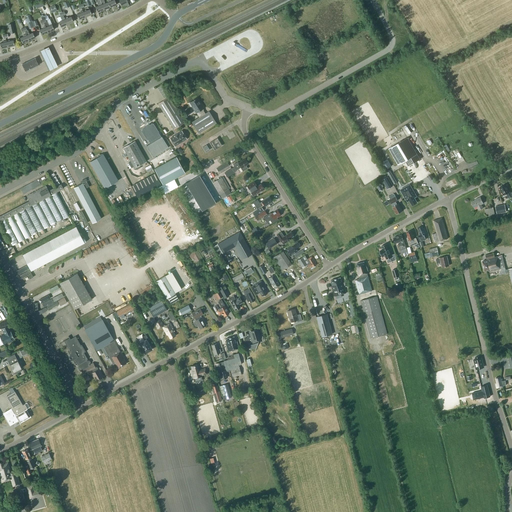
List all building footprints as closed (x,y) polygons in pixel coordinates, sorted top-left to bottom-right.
[(41,0),(34,3),(37,8),(44,5),(42,0),(41,0)] [(103,9),(100,1),(99,0),(97,0),(98,2),(97,2),(98,5),(95,6),(97,12),(103,9)] [(103,0),(99,0),(100,1),(103,9),(110,7),(108,2),(105,3),(103,0)] [(85,16),(83,10),(80,12),(80,13),(77,14),(79,19),(85,16)] [(61,12),(63,15),(64,19),(66,24),(73,21),(71,16),(68,18),(66,14),(65,14),(64,11),(61,12)] [(64,19),(63,15),(61,12),(59,13),(61,16),(60,16),(62,20),(58,21),(60,27),(66,24),(64,19)] [(45,26),(48,32),(54,29),(52,24),(49,25),(47,19),(45,20),(45,19),(43,20),(44,23),(45,26)] [(48,32),(45,26),(42,27),(42,28),(39,29),(41,35),(48,32)] [(29,40),(26,35),(26,34),(23,35),(23,36),(20,38),(22,43),(29,40)] [(48,49),(40,52),(49,71),(56,67),(48,49)] [(38,64),(35,58),(22,64),(25,71),(38,64)] [(158,103),(174,129),(184,122),(168,97),(158,103)] [(192,122),(199,133),(216,122),(209,111),(204,114),(201,109),(204,107),(202,104),(201,104),(197,98),(195,99),(194,99),(194,100),(190,102),(199,117),(192,122)] [(146,146),(153,157),(168,147),(161,136),(158,132),(159,132),(153,123),(152,123),(150,124),(150,125),(145,129),(143,128),(142,129),(141,131),(147,139),(148,139),(150,143),(146,146)] [(177,133),(174,135),(174,136),(170,138),(175,145),(179,143),(180,143),(182,142),(182,141),(186,138),(182,131),(178,134),(177,133)] [(210,142),(214,150),(222,145),(217,138),(210,142)] [(401,163),(402,163),(404,162),(406,161),(409,166),(420,160),(407,138),(392,147),(401,163)] [(135,141),(123,147),(134,168),(146,161),(135,141)] [(103,154),(90,162),(105,188),(118,180),(103,154)] [(176,156),(154,168),(163,184),(185,172),(176,156)] [(234,166),(224,172),(227,177),(234,172),(234,171),(236,170),(241,167),(243,170),(246,168),(246,167),(245,165),(248,163),(245,159),(242,161),(238,163),(237,161),(233,164),(234,166)] [(387,159),(382,162),(386,169),(391,166),(387,159)] [(429,161),(425,163),(433,175),(436,173),(429,161)] [(216,168),(218,172),(228,165),(227,162),(216,168)] [(404,162),(402,163),(401,163),(401,164),(400,164),(395,167),(401,177),(410,172),(404,162)] [(390,171),(387,172),(394,184),(396,182),(390,171)] [(131,186),(138,197),(161,185),(155,173),(131,186)] [(200,175),(186,183),(202,211),(216,202),(200,175)] [(382,180),(387,189),(393,186),(388,176),(382,180)] [(213,182),(222,198),(231,193),(221,177),(213,182)] [(81,181),(82,183),(74,188),(93,223),(101,218),(86,188),(90,186),(86,179),(81,181)] [(254,181),(247,186),(253,196),(261,191),(264,189),(261,184),(257,186),(254,181)] [(409,184),(400,190),(407,202),(409,200),(412,205),(417,202),(414,198),(417,196),(409,184)] [(511,196),(509,191),(509,192),(505,184),(499,187),(503,195),(506,194),(509,198),(511,196)] [(29,201),(0,216),(0,222),(12,245),(18,242),(5,218),(6,218),(18,242),(24,239),(12,215),(13,215),(25,239),(31,236),(18,212),(19,211),(31,235),(37,232),(25,208),(38,232),(44,229),(31,205),(32,205),(44,229),(50,226),(37,202),(38,201),(51,225),(57,222),(44,198),(45,198),(57,222),(63,219),(50,195),(51,194),(64,218),(69,215),(57,191),(55,188),(49,191),(46,185),(26,196),(29,201)] [(388,199),(389,200),(396,213),(402,210),(399,203),(397,204),(396,201),(398,200),(394,193),(388,197),(389,198),(388,199)] [(265,199),(259,203),(257,199),(253,202),(257,208),(261,206),(261,205),(263,204),(265,206),(268,204),(268,203),(272,201),(269,197),(265,199)] [(483,208),(481,204),(483,204),(480,197),(476,199),(476,200),(471,202),(474,207),(477,206),(479,210),(483,208)] [(64,201),(66,206),(72,204),(71,200),(73,199),(72,198),(64,201)] [(496,207),(497,213),(497,214),(498,214),(506,212),(505,205),(496,207)] [(490,215),(495,214),(493,207),(485,209),(486,213),(489,213),(490,215)] [(270,220),(272,223),(278,219),(277,217),(281,215),(277,210),(271,214),(270,213),(263,217),(267,222),(270,220)] [(82,211),(79,213),(85,224),(88,223),(82,211)] [(255,217),(257,220),(262,217),(267,214),(265,211),(255,217)] [(434,241),(435,242),(448,238),(442,218),(433,220),(436,233),(432,234),(434,241)] [(49,240),(22,254),(31,271),(84,242),(86,241),(84,237),(82,238),(76,226),(49,240)] [(426,239),(424,234),(426,233),(424,228),(423,228),(422,226),(418,228),(420,233),(419,233),(421,236),(418,237),(420,241),(426,239)] [(284,236),(281,232),(277,235),(282,244),(285,242),(290,239),(289,238),(293,235),(291,231),(284,236)] [(417,247),(420,246),(418,243),(416,238),(415,238),(413,234),(413,235),(411,231),(407,232),(408,236),(407,236),(409,240),(408,241),(410,246),(413,245),(417,247)] [(218,244),(222,251),(236,243),(245,258),(252,254),(240,232),(218,244)] [(394,236),(394,237),(394,238),(396,243),(399,242),(400,244),(399,245),(400,248),(402,254),(408,252),(406,246),(404,240),(402,234),(397,236),(396,236),(394,236)] [(268,249),(277,243),(275,239),(266,245),(268,249)] [(286,250),(290,256),(297,251),(296,249),(300,246),(297,242),(286,249),(286,250)] [(387,244),(382,246),(383,249),(380,251),(382,256),(385,255),(388,263),(393,261),(391,253),(391,252),(390,249),(389,249),(387,244)] [(437,247),(429,249),(431,257),(439,255),(437,247)] [(197,260),(201,258),(196,250),(189,254),(191,257),(194,255),(197,260)] [(276,255),(285,268),(291,264),(283,251),(276,255)] [(511,267),(505,270),(501,255),(494,257),(493,253),(485,255),(486,259),(487,259),(487,260),(482,261),(484,271),(489,270),(489,272),(498,269),(500,275),(509,272),(511,283),(511,267)] [(20,255),(10,260),(12,263),(22,258),(20,255)] [(305,256),(297,260),(302,268),(307,264),(309,267),(312,265),(313,267),(316,265),(315,263),(316,263),(312,256),(307,259),(305,256)] [(449,265),(447,256),(440,257),(440,258),(436,259),(437,263),(441,262),(442,267),(449,265)] [(367,274),(369,273),(367,266),(366,267),(365,262),(356,264),(357,269),(356,269),(359,279),(355,280),(359,294),(372,291),(367,274)] [(21,279),(32,274),(28,266),(24,267),(23,265),(15,269),(21,279)] [(29,277),(31,280),(40,275),(39,272),(29,277)] [(59,283),(74,309),(92,299),(77,273),(71,276),(70,275),(68,276),(68,277),(59,283)] [(232,278),(235,283),(244,278),(242,273),(232,278)] [(171,304),(178,299),(175,293),(165,275),(156,281),(166,298),(167,298),(171,304)] [(272,284),(275,288),(280,285),(277,281),(278,280),(274,275),(268,278),(272,284)] [(343,282),(342,283),(340,277),(331,280),(332,286),(331,286),(334,296),(346,293),(343,282)] [(256,294),(260,292),(262,296),(267,293),(265,289),(266,289),(261,281),(251,286),(256,294)] [(229,296),(223,285),(219,287),(224,298),(229,296)] [(49,290),(52,298),(62,294),(59,286),(49,290)] [(253,298),(254,298),(251,292),(249,288),(243,291),(245,295),(248,301),(249,301),(250,303),(254,301),(253,298)] [(234,296),(229,299),(235,310),(239,307),(238,306),(239,305),(238,304),(242,302),(239,297),(236,299),(234,296)] [(371,338),(387,334),(377,296),(361,301),(371,338)] [(217,305),(213,307),(217,314),(218,314),(219,315),(222,313),(222,314),(223,313),(224,316),(229,313),(221,300),(218,302),(221,307),(219,309),(217,305)] [(161,301),(148,308),(153,317),(166,310),(161,301)] [(132,303),(116,311),(119,317),(135,308),(132,303)] [(182,314),(182,315),(191,310),(188,305),(179,310),(182,314)] [(47,316),(44,307),(40,309),(39,307),(36,308),(40,319),(47,316)] [(193,322),(195,325),(196,326),(198,325),(200,328),(205,325),(204,324),(206,323),(203,316),(200,318),(200,316),(203,314),(200,309),(192,313),(196,320),(194,321),(193,322)] [(290,322),(297,320),(298,321),(302,320),(300,314),(296,315),(295,309),(287,311),(290,322)] [(171,310),(168,312),(169,314),(170,313),(173,319),(175,321),(176,320),(171,310)] [(327,314),(317,317),(322,336),(332,334),(327,314)] [(109,332),(107,328),(102,319),(85,329),(97,350),(106,345),(113,356),(111,357),(114,364),(115,363),(118,368),(126,363),(123,357),(123,356),(120,352),(119,352),(112,341),(114,340),(109,332)] [(162,326),(167,335),(168,334),(170,338),(175,335),(173,331),(174,331),(170,323),(165,326),(164,324),(163,325),(160,319),(154,322),(158,328),(162,326)] [(2,328),(5,334),(0,336),(0,337),(3,344),(8,341),(9,343),(12,341),(11,340),(14,338),(11,331),(10,331),(7,325),(2,328)] [(259,338),(260,338),(260,337),(261,337),(260,336),(260,335),(259,335),(258,332),(259,332),(258,329),(251,331),(252,334),(250,334),(245,333),(247,338),(244,339),(246,347),(249,346),(250,348),(256,347),(254,353),(259,338)] [(277,333),(278,338),(293,334),(291,329),(277,333)] [(149,351),(149,350),(151,349),(147,340),(149,339),(146,334),(142,337),(144,341),(140,343),(145,353),(146,352),(146,353),(149,351)] [(68,351),(70,355),(69,356),(68,357),(69,358),(70,359),(71,360),(72,359),(74,363),(75,362),(77,365),(78,364),(78,365),(78,366),(78,367),(77,368),(78,368),(79,369),(79,370),(80,370),(81,371),(82,372),(83,373),(84,373),(85,376),(82,377),(84,381),(90,378),(90,377),(91,379),(92,378),(93,379),(94,378),(95,381),(104,376),(99,368),(98,369),(97,366),(96,367),(93,363),(90,365),(89,364),(90,363),(90,362),(90,361),(88,360),(87,360),(88,359),(84,352),(86,351),(81,344),(80,345),(75,336),(70,339),(69,337),(63,341),(64,341),(69,349),(69,348),(70,350),(68,351)] [(236,342),(235,342),(234,336),(226,339),(227,344),(226,344),(228,351),(238,348),(236,342)] [(220,348),(219,348),(217,343),(211,345),(213,350),(212,350),(214,354),(214,356),(218,355),(217,353),(221,352),(220,348)] [(227,357),(228,360),(224,361),(227,370),(230,370),(232,376),(241,374),(238,365),(241,364),(238,353),(231,355),(231,356),(227,357)] [(483,365),(482,361),(481,358),(480,358),(479,356),(475,357),(475,359),(473,360),(476,369),(481,368),(480,366),(483,365)] [(9,361),(10,364),(9,365),(13,372),(13,371),(14,371),(15,374),(22,371),(21,368),(20,366),(16,357),(9,361)] [(224,365),(223,362),(221,362),(216,364),(218,372),(219,372),(221,379),(226,377),(224,370),(223,370),(222,366),(224,365)] [(205,368),(199,370),(197,364),(191,366),(192,369),(191,370),(193,378),(201,376),(201,375),(206,373),(205,368)] [(486,371),(477,372),(478,381),(487,380),(486,371)] [(496,383),(495,384),(496,388),(503,386),(504,386),(504,385),(506,385),(506,382),(503,383),(502,379),(501,379),(500,377),(495,378),(496,383)] [(228,384),(223,385),(226,398),(231,396),(228,384)] [(482,391),(472,393),(473,399),(484,397),(484,398),(490,396),(487,385),(481,386),(482,391)] [(15,392),(6,397),(12,407),(6,411),(5,411),(7,414),(4,416),(7,420),(10,419),(11,421),(13,420),(15,422),(18,420),(19,423),(30,416),(26,409),(30,407),(27,402),(23,405),(15,392)] [(41,446),(39,439),(30,443),(33,449),(34,449),(36,454),(42,451),(40,446),(41,446)] [(28,449),(23,451),(25,456),(26,459),(28,459),(28,460),(27,460),(29,465),(25,467),(28,474),(32,473),(30,469),(35,467),(31,457),(30,453),(30,454),(28,449)] [(42,457),(44,462),(51,459),(49,454),(42,457)] [(11,473),(8,463),(4,464),(3,461),(0,462),(0,469),(1,469),(2,472),(0,472),(0,474),(2,481),(10,479),(12,479),(14,483),(15,484),(16,485),(17,484),(18,484),(18,482),(14,468),(15,471),(13,471),(13,472),(11,473)] [(35,489),(33,484),(26,486),(29,499),(43,495),(40,488),(35,489)]
